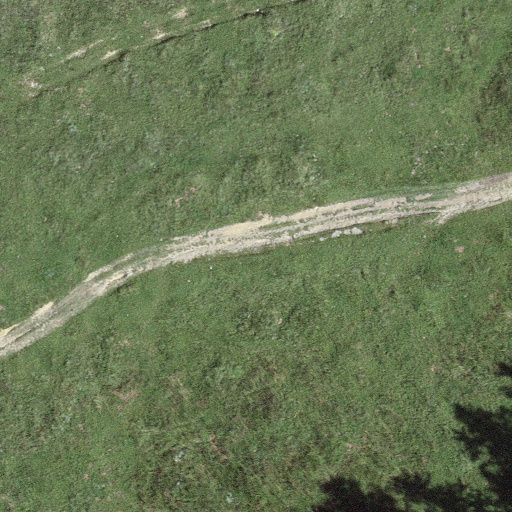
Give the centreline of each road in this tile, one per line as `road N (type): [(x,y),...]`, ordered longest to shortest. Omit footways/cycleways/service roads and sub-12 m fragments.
road 1 (track): [(511,190),(199,254),(0,350)]
road 2 (track): [(249,0),(125,42),(0,101)]
